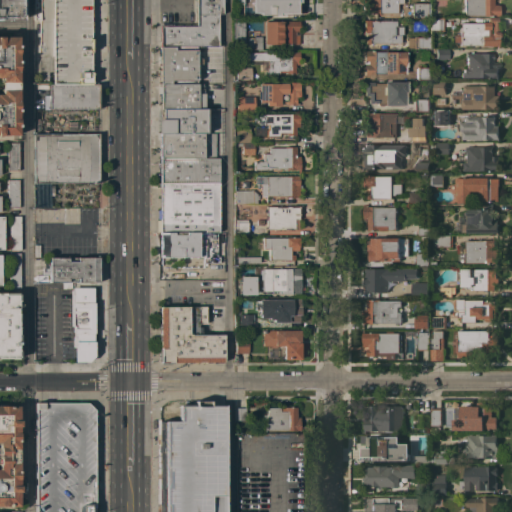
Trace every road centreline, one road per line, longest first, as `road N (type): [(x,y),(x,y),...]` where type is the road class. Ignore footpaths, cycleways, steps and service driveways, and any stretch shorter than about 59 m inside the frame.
road 1 (residential): [(333,0),(330,511)]
road 2 (residential): [(511,380),(128,380)]
road 3 (primary): [(130,34),(129,337)]
road 4 (residential): [(128,380),(0,381)]
